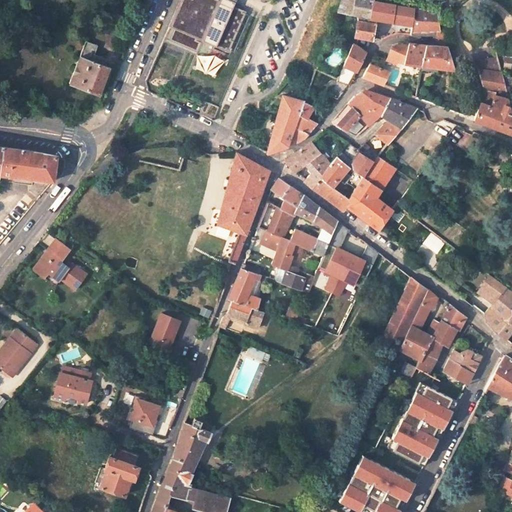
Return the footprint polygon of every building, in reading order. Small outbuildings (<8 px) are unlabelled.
[(180,0),(162,42),(195,56),(191,63),(216,75),(244,12),(233,7),(235,2),(231,0),(180,0)] [(371,17),(374,0),(341,0),(338,8),(359,13),(355,35),(373,40),(377,18),(371,17)] [(409,33),(410,29),(414,9),(394,6),(374,0),(371,17),(377,18),(386,21),(381,40),(388,37),(396,36),(396,34),(409,33)] [(422,11),(414,9),(410,29),(434,30),(439,46),(446,46),(441,29),(439,29),(437,12),(422,11)] [(419,64),(424,43),(407,41),(407,45),(403,61),(419,64)] [(351,42),(342,64),(356,71),(365,52),(355,43),(351,42)] [(403,61),(407,45),(396,43),(391,46),(387,61),(402,65),(403,61)] [(452,70),(446,46),(439,46),(424,43),(419,64),(452,70)] [(81,54),(71,82),(100,94),(110,65),(81,54)] [(482,88),(472,120),(511,135),(511,114),(497,56),(477,59),(478,73),(482,88)] [(364,73),(363,76),(374,81),(383,85),(390,72),(370,63),(364,73)] [(333,86),(336,88),(330,96),(336,100),(349,84),(339,78),(333,86)] [(354,94),(347,103),(351,107),(369,124),(380,114),(390,98),(373,92),(367,90),(354,94)] [(304,138),(316,124),(308,117),(313,108),(311,106),(315,100),(305,92),(304,97),(284,149),(304,138)] [(284,149),(304,97),(282,96),(265,154),(282,150),(284,149)] [(390,98),(380,114),(387,118),(402,128),(416,110),(403,103),(401,105),(390,98)] [(213,121),(219,108),(205,102),(201,112),(213,121)] [(359,114),(351,107),(335,127),(340,130),(344,132),(359,114)] [(387,118),(357,150),(356,151),(359,152),(376,163),(379,159),(402,128),(387,118)] [(245,145),(255,149),(257,145),(247,140),(245,145)] [(310,189),(328,164),(310,142),(283,160),(293,174),(305,166),(311,173),(302,182),(310,189)] [(0,172),(53,179),(57,155),(23,148),(0,145),(0,172)] [(344,205),(348,199),(331,186),(351,161),(338,150),(328,164),(310,189),(324,198),(342,212),(346,206),(344,205)] [(229,261),(235,263),(261,200),(269,171),(238,152),(237,152),(218,225),(240,231),(229,261)] [(350,165),(349,168),(364,179),(376,163),(359,152),(350,165)] [(364,179),(356,190),(344,205),(346,206),(377,230),(397,202),(393,199),(387,208),(374,198),(394,170),(379,159),(376,163),(364,179)] [(364,179),(349,168),(341,179),(356,190),(364,179)] [(303,196),(277,180),(272,189),(287,200),(284,211),(297,219),(298,214),(303,196)] [(322,255),(329,239),(336,221),(303,196),(298,214),(315,220),(326,229),(319,240),(301,232),(297,244),(322,255)] [(265,229),(291,241),(297,219),(267,201),(258,226),(260,227),(265,229)] [(336,221),(329,239),(352,249),(358,236),(336,221)] [(291,241),(265,229),(263,235),(260,242),(277,248),(276,251),(290,257),(291,255),(300,258),(304,247),(297,244),(291,241)] [(379,252),(358,236),(352,249),(375,259),(379,252)] [(76,289),(87,274),(72,263),(69,267),(61,261),(70,250),(56,239),(46,252),(48,253),(35,271),(45,278),(48,274),(59,281),(60,278),(76,289)] [(329,239),(322,255),(318,265),(340,274),(352,249),(329,239)] [(362,285),(375,259),(352,249),(340,274),(362,285)] [(290,257),(276,251),(272,262),(279,265),(274,279),(280,281),(285,269),(299,274),(300,271),(301,268),(288,264),(290,257)] [(257,273),(258,269),(245,264),(243,269),(257,273)] [(232,302),(250,308),(257,310),(257,308),(260,298),(247,294),(252,278),(259,280),(261,275),(257,273),(243,269),(240,268),(229,301),(232,302)] [(306,292),(313,276),(300,271),(299,274),(285,269),(280,281),(306,292)] [(411,275),(380,338),(399,347),(428,288),(411,275)] [(505,338),(511,329),(511,328),(511,291),(489,275),(477,291),(484,297),(493,303),(486,313),(505,338)] [(346,284),(341,298),(350,301),(354,287),(346,284)] [(427,333),(419,328),(435,293),(428,288),(399,347),(421,359),(432,335),(427,333)] [(477,291),(474,297),(481,302),(484,297),(477,291)] [(246,320),(250,308),(232,302),(228,314),(231,315),(246,320)] [(463,314),(449,304),(441,319),(456,327),(463,314)] [(246,320),(231,315),(231,317),(231,319),(257,328),(263,310),(257,308),(257,310),(250,308),(246,320)] [(180,320),(161,313),(149,343),(169,350),(180,320)] [(228,314),(222,317),(219,325),(225,327),(231,317),(231,315),(228,314)] [(440,322),(434,318),(427,333),(432,335),(433,336),(440,322)] [(432,335),(421,359),(417,366),(428,372),(436,357),(434,356),(441,342),(446,345),(456,327),(441,319),(440,322),(433,336),(432,335)] [(17,330),(0,352),(0,369),(11,378),(37,345),(17,330)] [(257,355),(260,349),(250,345),(247,351),(257,355)] [(460,348),(458,351),(452,347),(442,368),(466,381),(480,354),(464,346),(460,348)] [(260,349),(257,355),(268,360),(270,354),(260,349)] [(511,358),(505,353),(497,363),(485,386),(511,399),(511,358)] [(85,406),(92,382),(89,382),(80,379),(82,372),(63,366),(61,373),(60,373),(53,396),(64,399),(65,397),(78,401),(78,403),(85,406)] [(91,374),(82,372),(80,379),(89,382),(91,374)] [(424,463),(457,398),(420,380),(387,445),(424,463)] [(154,416),(157,406),(143,402),(144,399),(133,396),(129,407),(132,408),(128,419),(130,420),(128,429),(151,436),(154,427),(151,426),(153,420),(156,421),(157,417),(154,416)] [(211,434),(198,428),(201,421),(193,418),(190,425),(184,422),(181,429),(179,447),(172,463),(169,467),(165,476),(188,485),(192,476),(191,476),(205,442),(207,443),(211,434)] [(136,467),(133,466),(137,456),(115,448),(111,458),(108,456),(103,469),(105,470),(99,486),(122,495),(128,478),(132,480),(136,467)] [(511,450),(503,468),(511,472),(511,450)] [(340,499),(365,511),(399,511),(402,507),(396,504),(401,495),(406,498),(416,479),(363,453),(340,499)] [(154,503),(151,511),(152,511),(172,511),(164,507),(168,494),(186,500),(188,491),(190,486),(188,485),(165,476),(154,503)] [(511,482),(511,480),(505,477),(499,489),(507,493),(511,482)] [(186,500),(188,501),(192,502),(190,509),(199,511),(223,511),(227,501),(188,491),(186,500)]
